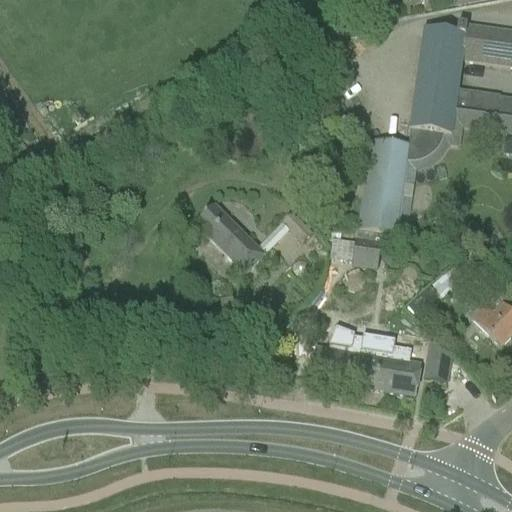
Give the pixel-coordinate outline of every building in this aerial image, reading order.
[(462,0),(464,8),(506,1),(505,0),(462,0)] [(511,72),(511,37),(456,30),(454,38),(422,35),(407,134),(406,149),(368,145),(355,233),(394,239),(405,166),(409,166),(415,166),(420,164),(426,162),(432,157),(437,152),(439,148),(441,144),(442,139),(450,140),(454,114),(511,122),(511,104),(498,102),(498,101),(456,95),(461,65),(511,72)] [(305,114),(312,122),(324,113),(317,105),(305,114)] [(317,148),(327,162),(336,155),(326,141),(317,148)] [(4,169),(0,172),(0,199),(17,189),(4,169)] [(194,230),(244,279),(263,260),(213,211),(194,230)] [(281,228),(294,241),(303,232),(290,219),(281,228)] [(376,275),(379,249),(353,246),(351,272),(376,275)] [(511,257),(505,251),(490,267),(504,280),(511,271),(511,257)] [(493,281),(476,264),(467,274),(484,290),(488,295),(498,286),(493,281)] [(440,302),(467,274),(459,265),(431,293),(430,292),(407,313),(413,320),(436,298),(440,302)] [(471,325),(485,339),(499,353),(511,340),(511,321),(502,312),(494,320),(485,312),(471,325)] [(445,389),(449,362),(450,358),(430,342),(428,358),(423,385),(445,389)] [(309,385),(414,402),(420,368),(408,366),(314,352),(309,385)]
